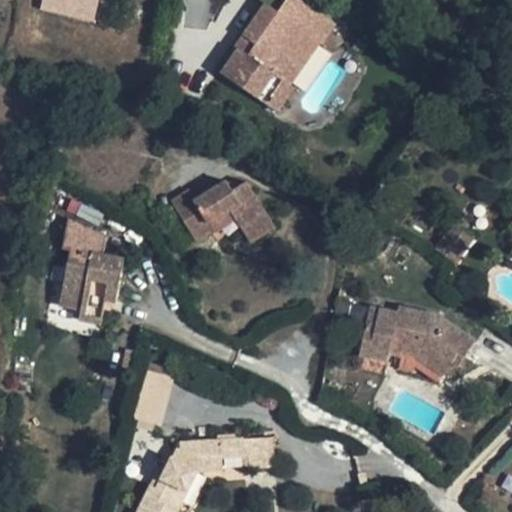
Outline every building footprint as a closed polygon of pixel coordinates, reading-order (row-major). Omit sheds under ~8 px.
[(40,0),(39,9),(93,23),(98,0),(40,0)] [(337,23),(304,0),(287,0),(280,11),(268,2),(245,35),(256,44),(249,55),(271,71),(300,29),(310,36),(321,43),(337,23)] [(287,0),(269,0),(268,2),(280,11),(287,0)] [(310,36),(300,29),(271,71),(282,78),(310,36)] [(67,145),(51,140),(48,153),(63,157),(67,145)] [(234,190),(228,181),(197,199),(192,191),(173,202),(198,241),(215,231),(210,223),(232,210),(236,218),(252,242),(277,227),(248,182),(234,190)] [(54,191),(42,189),(39,204),(51,206),(54,191)] [(236,218),(232,210),(210,223),(215,231),(236,218)] [(108,238),(69,220),(64,248),(72,250),(61,305),(83,310),(81,319),(104,324),(106,310),(107,301),(114,301),(118,302),(126,259),(105,255),(108,238)] [(457,254),(471,234),(455,223),(441,244),(457,254)] [(471,234),(457,254),(462,257),(476,237),(471,234)] [(457,254),(441,244),(437,250),(453,260),(457,254)] [(439,316),(400,307),(399,313),(381,310),(377,328),(367,327),(361,355),(390,362),(392,351),(420,356),(419,358),(445,376),(454,363),(460,368),(477,342),(439,316)] [(381,310),(370,308),(367,327),(377,328),(381,310)] [(135,420),(163,424),(172,373),(144,368),(135,420)] [(277,467),(275,438),(184,442),(182,444),(164,478),(158,488),(153,486),(139,511),(178,511),(199,470),(225,469),(224,457),(244,456),(245,468),(277,467)] [(164,478),(157,474),(153,486),(158,488),(164,478)]
